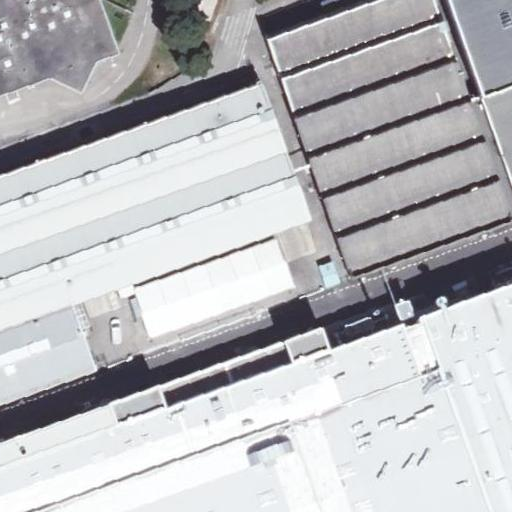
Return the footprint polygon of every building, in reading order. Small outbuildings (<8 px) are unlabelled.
[(0,0),(0,99),(52,81),(83,95),(99,64),(121,56),(101,0),(0,0)] [(511,0),(365,0),(265,36),(353,281),(511,223),(511,0)] [(0,406),(100,371),(76,305),(130,286),(274,235),(311,222),(262,84),(0,177),(0,406)] [(130,286),(148,340),(295,288),(274,235),(130,286)] [(511,511),(511,287),(0,471),(0,511),(511,511)]
